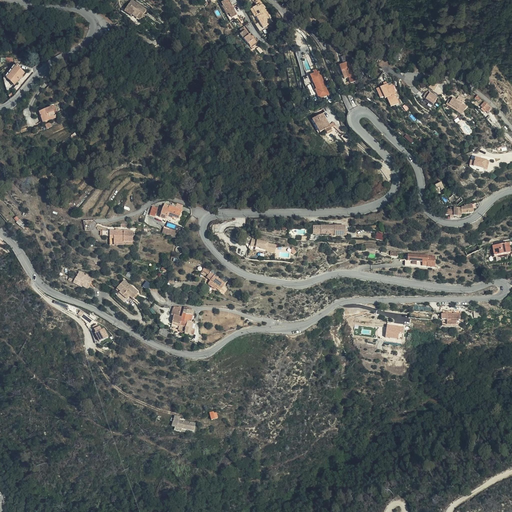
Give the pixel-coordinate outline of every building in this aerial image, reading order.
[(128,0),(125,7),(132,11),(140,15),(145,5),(140,2),(135,0),(128,0)] [(219,0),(221,3),(222,6),(224,5),(226,10),(228,15),(233,12),(229,3),(235,1),(234,0),(219,0)] [(258,23),(260,28),(268,24),(264,14),(266,13),(260,2),(256,4),(255,3),(251,5),(254,7),(256,13),(258,23)] [(259,28),(260,28),(258,23),(256,13),(254,7),(251,5),(247,7),(252,17),(253,16),(257,23),(259,28)] [(247,44),(251,41),(244,30),(242,32),(239,34),(247,44)] [(313,60),(308,52),(304,55),(308,63),(313,60)] [(346,76),(348,81),(354,78),(347,59),(340,61),(336,63),(338,69),(343,68),(346,76)] [(23,74),(18,69),(11,72),(6,78),(13,85),(23,74)] [(311,96),(312,101),(323,97),(314,73),(312,74),(311,72),(308,73),(309,75),(305,77),(311,96)] [(380,86),(380,84),(376,85),(368,86),(369,96),(373,95),(374,98),(376,98),(379,98),(380,107),(388,106),(386,97),(387,97),(385,86),(380,86)] [(448,97),(445,103),(460,110),(463,103),(448,97)] [(475,101),(481,107),(485,104),(479,98),(475,101)] [(430,99),(418,102),(429,107),(432,100),(430,99)] [(444,106),(459,111),(458,111),(448,105),(445,103),(444,106)] [(458,111),(459,111),(460,112),(460,110),(445,103),(448,105),(458,111)] [(51,115),(48,104),(34,108),(37,119),(51,116),(51,115)] [(332,117),(329,111),(323,115),(326,120),(332,117)] [(315,137),(320,134),(321,133),(319,130),(324,127),(319,118),(308,124),(315,137)] [(321,133),(320,134),(322,137),(328,135),(326,132),(332,130),(329,126),(325,128),(324,127),(319,130),(321,133)] [(486,159),(475,156),(474,160),(473,165),(484,167),(487,168),(489,161),(486,161),(486,159)] [(433,191),(436,197),(441,193),(444,191),(438,181),(430,185),(433,191)] [(446,198),(453,191),(449,187),(444,191),(441,193),(446,198)] [(461,203),(460,203),(461,206),(457,206),(450,206),(450,208),(449,214),(457,216),(457,212),(469,211),(469,210),(469,206),(468,201),(461,203)] [(174,226),(178,218),(172,215),(166,211),(159,224),(165,227),(167,223),(168,222),(171,225),(174,226)] [(337,227),(308,228),(308,231),(312,231),(312,236),(326,236),(326,237),(337,237),(337,227)] [(122,232),(117,232),(112,231),(112,238),(115,238),(114,243),(126,245),(126,243),(134,244),(135,233),(122,232)] [(115,238),(112,238),(111,247),(126,248),(126,245),(114,243),(115,238)] [(253,252),(253,254),(259,255),(259,254),(264,254),(264,252),(268,253),(269,247),(244,242),(243,249),(248,250),(253,251),(253,252)] [(495,255),(511,252),(510,242),(493,245),(495,255)] [(400,267),(429,269),(430,257),(402,256),(402,262),(400,262),(400,267)] [(223,293),(227,283),(213,278),(205,273),(201,279),(212,284),(210,289),(219,292),(219,291),(223,293)] [(67,284),(73,287),(74,284),(83,288),(82,290),(87,292),(93,282),(79,275),(75,281),(70,278),(67,284)] [(134,295),(136,297),(141,289),(125,278),(119,287),(123,291),(122,292),(132,299),(134,295)] [(173,309),(170,316),(172,317),(178,318),(180,309),(173,309)] [(461,314),(445,314),(445,319),(448,319),(448,325),(457,325),(457,319),(461,319),(461,314)] [(170,324),(178,326),(180,321),(180,319),(178,318),(172,317),(171,324),(170,324)] [(178,326),(190,329),(191,324),(189,323),(180,321),(178,326)] [(94,329),(99,342),(108,338),(102,325),(94,329)] [(176,332),(182,335),(183,334),(188,335),(190,329),(178,326),(177,329),(176,332)] [(398,334),(399,328),(382,326),(381,334),(394,335),(394,334),(398,334)] [(173,431),(181,432),(182,429),(184,430),(186,423),(178,421),(178,419),(173,418),(172,420),(169,420),(169,423),(171,423),(170,428),(173,429),(173,431)] [(186,423),(184,430),(192,431),(193,424),(186,423)]
